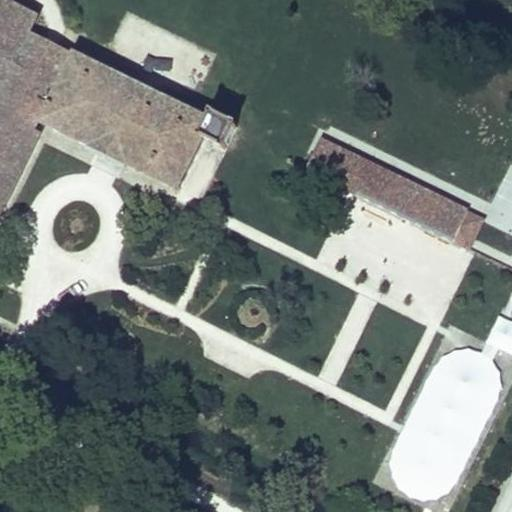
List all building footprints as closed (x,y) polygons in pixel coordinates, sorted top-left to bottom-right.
[(0,1),(0,103),(44,126),(175,193),(201,140),(222,151),(229,136),(234,127),(212,116),(209,122),(65,52),(62,56),(23,36),(33,17),(0,1)] [(0,103),(0,120),(38,139),(44,126),(0,103)] [(0,215),(38,139),(0,120),(0,215)] [(320,142),(304,173),(383,211),(467,251),(482,221),(391,177),(320,142)] [(336,260),(327,279),(438,328),(471,255),(355,203),(331,258),(336,260)] [(443,348),(388,487),(449,511),(510,357),(511,357),(511,322),(498,317),(480,362),(443,348)]
